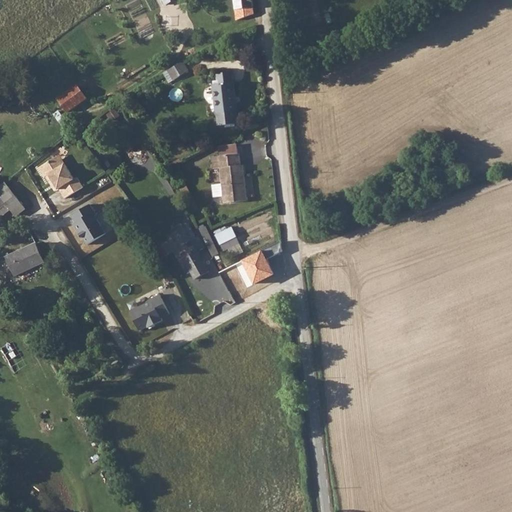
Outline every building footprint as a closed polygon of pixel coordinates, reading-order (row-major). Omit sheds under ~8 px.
[(253,14),(251,0),(230,0),(233,22),(253,14)] [(179,61),(164,71),(171,81),(186,72),(179,61)] [(216,86),(210,86),(212,115),(214,115),(215,128),(235,126),(234,113),(235,113),(233,84),(230,84),(229,73),(215,75),(216,86)] [(71,114),(91,97),(78,82),(58,99),(71,114)] [(236,155),(207,158),(209,170),(216,169),(218,186),(208,187),(209,200),(219,199),(220,203),(244,201),(240,167),(238,167),(236,155)] [(49,159),(36,167),(42,176),(44,175),(46,174),(56,189),(57,188),(63,197),(81,186),(75,176),(72,178),(62,163),(55,168),(49,159)] [(6,181),(0,185),(0,216),(11,208),(17,216),(27,209),(6,181)] [(90,205),(71,217),(88,247),(107,236),(90,205)] [(180,226),(169,233),(176,247),(188,240),(180,226)] [(228,227),(212,235),(221,252),(237,244),(228,227)] [(34,241),(3,255),(13,275),(43,261),(34,241)] [(194,250),(180,258),(192,279),(206,272),(194,250)] [(140,333),(163,322),(162,320),(170,316),(161,295),(129,311),(140,333)]
